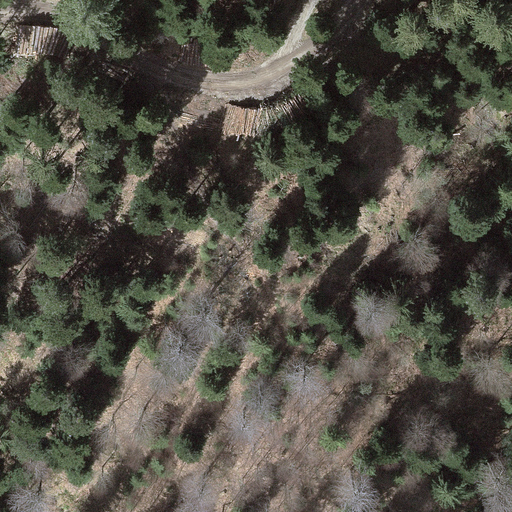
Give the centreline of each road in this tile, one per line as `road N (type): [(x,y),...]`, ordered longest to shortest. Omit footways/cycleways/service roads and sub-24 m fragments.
road 1 (track): [(360,0),(319,43),(247,79),(192,79),(137,55)]
road 2 (track): [(137,55),(76,12),(0,13)]
